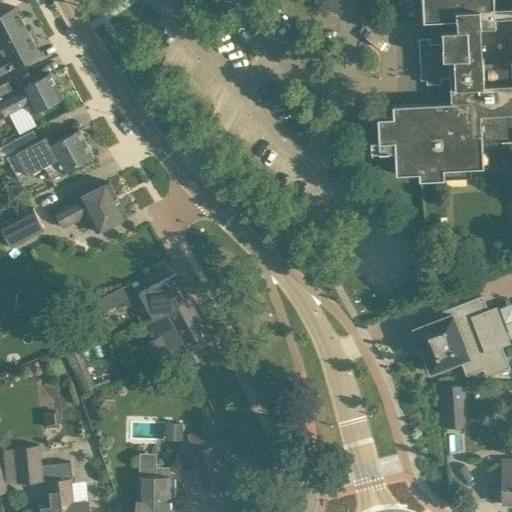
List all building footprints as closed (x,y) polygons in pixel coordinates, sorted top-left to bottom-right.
[(511,5),(495,7),(494,0),(413,0),(413,2),(423,2),(424,21),(457,19),(458,29),(443,30),(443,42),(431,43),(430,37),(419,38),(420,55),(430,54),(431,64),(431,73),(427,74),(427,83),(442,83),(442,77),(450,76),(451,101),(393,104),(394,116),(378,117),(380,141),(371,141),(372,153),(396,152),(397,174),(420,173),(420,180),(444,179),(444,169),(484,167),(482,141),(511,139),(511,5)] [(16,5),(0,13),(0,42),(28,29),(16,5)] [(28,29),(0,42),(0,74),(40,53),(28,29)] [(17,76),(0,84),(0,105),(4,114),(29,101),(34,111),(46,106),(63,97),(50,72),(22,86),(17,76)] [(80,128),(51,144),(65,171),(94,155),(91,151),(93,147),(91,142),(87,142),(80,128)] [(17,179),(28,173),(44,165),(51,178),(63,171),(65,171),(51,144),(46,135),(39,139),(28,145),(16,151),(7,155),(6,156),(17,179)] [(109,181),(92,190),(55,210),(63,226),(88,213),(98,231),(128,215),(109,181)] [(45,229),(34,207),(0,225),(11,246),(45,229)] [(159,282),(141,292),(155,318),(169,311),(191,301),(176,273),(159,282)] [(100,312),(133,296),(127,283),(94,300),(100,312)] [(483,295),(449,307),(451,313),(415,327),(432,370),(462,358),(468,373),(484,367),(487,375),(510,366),(501,343),(509,340),(496,307),(488,310),(483,295)] [(155,318),(145,324),(153,339),(146,343),(156,362),(172,354),(170,348),(185,340),(190,349),(193,348),(194,347),(211,338),(191,301),(169,311),(155,318)] [(82,367),(74,350),(66,354),(74,371),(82,367)] [(466,424),(463,384),(443,386),(446,426),(466,424)] [(96,391),(88,403),(97,410),(106,398),(96,391)] [(171,439),(182,439),(183,439),(183,438),(184,422),(171,422),(171,439)] [(192,451),(204,490),(229,482),(218,444),(216,445),(210,426),(188,433),(193,451),(192,451)] [(17,464),(42,462),(41,444),(15,446),(15,448),(17,464)] [(511,502),(511,458),(503,459),(503,471),(499,471),(496,474),(496,482),(499,485),(503,485),(503,503),(511,502)] [(71,461),(53,462),(55,478),(57,478),(59,503),(60,511),(90,511),(90,508),(90,501),(89,501),(75,502),(73,481),(73,476),(72,476),(71,461)] [(42,462),(17,464),(18,482),(43,480),(42,462)] [(170,481),(169,481),(170,465),(139,465),(140,475),(138,475),(136,505),(136,511),(170,511),(171,505),(171,496),(169,496),(170,481)] [(49,504),(38,505),(38,511),(60,511),(59,503),(57,478),(55,478),(47,478),(49,504)]
